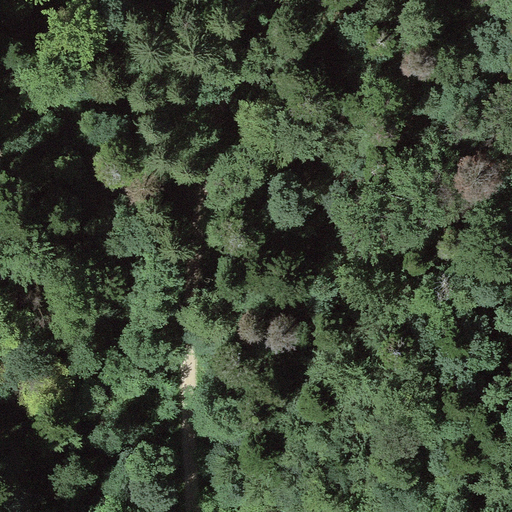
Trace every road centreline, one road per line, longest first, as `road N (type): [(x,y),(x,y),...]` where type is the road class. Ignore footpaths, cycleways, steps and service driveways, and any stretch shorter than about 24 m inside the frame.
road 1 (track): [(183,511),(184,403),(222,117)]
road 2 (track): [(254,0),(222,117)]
